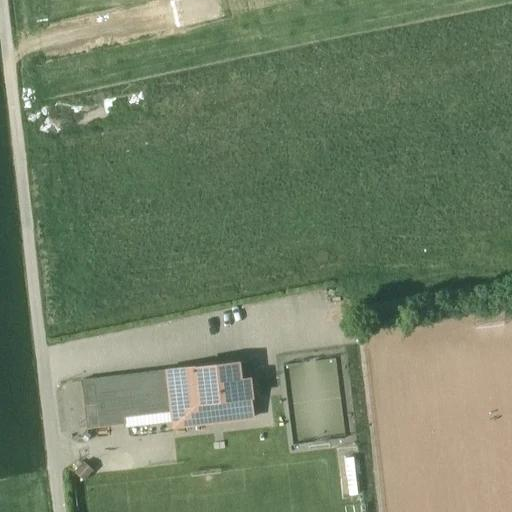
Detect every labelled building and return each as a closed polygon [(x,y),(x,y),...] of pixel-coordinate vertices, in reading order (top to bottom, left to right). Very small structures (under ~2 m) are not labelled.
[(238,362),(167,370),(172,407),(171,407),(171,411),(173,426),(253,417),(250,397),(252,396),(250,378),(240,379),(238,362)] [(167,370),(81,381),(82,389),(95,388),(96,404),(106,403),(107,414),(108,425),(125,424),(124,417),(171,411),(171,407),(172,407),(167,370)] [(95,388),(82,389),(84,405),(96,404),(95,388)] [(96,404),(84,405),(85,417),(107,414),(106,403),(96,404)] [(107,414),(85,417),(87,428),(108,425),(107,414)]
